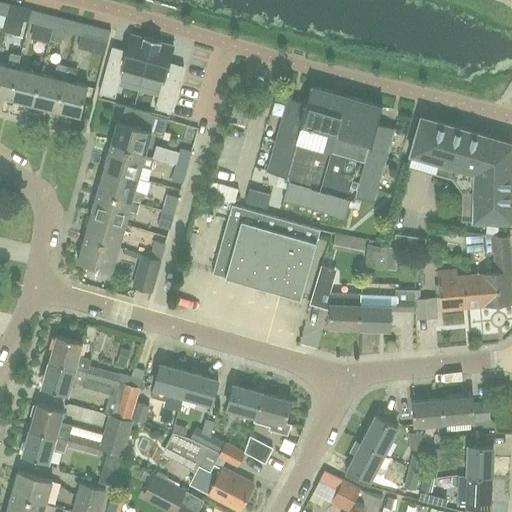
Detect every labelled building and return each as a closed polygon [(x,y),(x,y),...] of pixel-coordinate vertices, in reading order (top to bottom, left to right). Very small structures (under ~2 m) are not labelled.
[(9,3),(0,0),(0,14),(5,16),(2,31),(9,3)] [(9,3),(2,31),(19,35),(22,20),(29,22),(32,9),(9,3)] [(54,15),(32,9),(29,22),(34,23),(30,39),(47,43),(48,40),(54,15)] [(78,21),(54,15),(48,40),(60,44),(64,31),(66,32),(75,34),(78,21)] [(110,30),(78,21),(75,34),(80,35),(77,48),(104,55),(110,30)] [(112,46),(99,93),(115,97),(123,70),(142,75),(152,39),(144,37),(144,38),(131,35),(126,50),(112,46)] [(152,39),(142,75),(162,80),(155,108),(171,113),(183,66),(169,62),(173,46),(160,42),(160,41),(152,39)] [(7,65),(0,63),(0,94),(9,97),(17,67),(21,55),(10,52),(7,65)] [(53,76),(40,73),(32,103),(56,109),(67,66),(57,63),(53,76)] [(67,66),(56,109),(80,115),(87,85),(74,82),(77,69),(67,66)] [(40,73),(17,67),(9,97),(32,103),(40,73)] [(358,208),(361,198),(374,202),(395,128),(377,123),(382,104),(311,84),(306,102),(287,96),(266,170),(279,174),(276,185),(286,187),(282,199),(344,217),(348,205),(358,208)] [(245,125),(252,96),(237,92),(229,120),(245,125)] [(145,155),(147,144),(151,131),(163,135),(167,119),(132,108),(127,124),(117,121),(110,145),(145,155)] [(461,219),(511,220),(511,150),(504,140),(486,134),(422,116),(422,115),(421,114),(408,166),(454,178),(461,191),(461,219)] [(145,155),(110,145),(103,168),(138,177),(141,167),(151,170),(154,158),(151,157),(145,155)] [(176,164),(186,167),(191,150),(181,147),(176,164)] [(186,167),(176,164),(171,179),(182,182),(186,167)] [(103,168),(97,191),(139,203),(143,192),(134,190),(138,177),(103,168)] [(205,196),(234,204),(238,189),(209,180),(205,196)] [(97,191),(90,214),(124,224),(128,211),(137,213),(139,203),(97,191)] [(167,193),(163,210),(173,213),(178,196),(167,193)] [(228,215),(231,204),(223,201),(220,213),(228,215)] [(231,204),(228,215),(211,273),(255,286),(301,299),(321,230),(231,204)] [(173,213),(163,210),(158,225),(169,228),(173,213)] [(124,224),(90,214),(84,237),(118,247),(124,224)] [(496,271),(468,273),(469,289),(466,289),(467,307),(484,305),(483,304),(511,301),(511,266),(509,234),(486,232),(488,250),(494,250),(496,271)] [(426,238),(395,234),(394,244),(425,248),(426,238)] [(118,247),(84,237),(77,261),(111,271),(118,247)] [(154,239),(150,256),(160,259),(165,242),(154,239)] [(389,268),(391,247),(367,244),(364,266),(389,268)] [(160,259),(150,256),(145,255),(135,287),(151,292),(160,259)] [(330,292),(337,269),(321,264),(309,304),(329,310),(329,327),(359,328),(361,294),(330,292)] [(102,269),(97,281),(112,288),(117,275),(102,269)] [(469,289),(468,273),(457,275),(456,269),(438,270),(442,309),(467,307),(466,289),(469,289)] [(361,294),(359,328),(390,329),(391,309),(396,309),(396,311),(414,311),(415,289),(398,288),(397,295),(361,294)] [(78,355),(80,348),(82,342),(56,335),(48,362),(86,372),(87,366),(88,366),(89,361),(90,359),(78,355)] [(89,361),(88,366),(103,370),(100,382),(117,386),(118,381),(120,375),(130,378),(130,377),(121,374),(91,365),(92,361),(89,361)] [(86,372),(48,362),(41,387),(67,394),(71,380),(82,384),(84,377),(100,382),(103,370),(88,366),(87,366),(86,372)] [(160,363),(153,386),(151,396),(165,400),(167,390),(183,394),(189,372),(160,363)] [(189,372),(183,394),(211,403),(218,380),(189,372)] [(120,375),(118,381),(138,386),(129,384),(130,378),(120,375)] [(117,386),(100,382),(111,385),(103,413),(108,414),(132,421),(130,420),(140,387),(138,386),(118,381),(117,386)] [(256,415),(262,392),(233,384),(227,407),(255,415),(256,415)] [(256,415),(255,415),(254,421),(270,425),(269,428),(287,433),(290,423),(285,422),(291,400),(262,392),(256,415)] [(444,422),(490,418),(489,402),(473,403),(472,396),(442,398),(444,422)] [(444,422),(442,398),(412,401),(414,424),(444,422)] [(133,419),(145,422),(150,404),(138,400),(133,419)] [(72,425),(59,421),(62,410),(37,403),(29,429),(67,440),(68,434),(84,438),(81,450),(97,454),(99,449),(109,451),(122,455),(133,421),(130,420),(132,421),(108,414),(100,441),(70,433),(72,425)] [(362,442),(383,452),(397,426),(376,415),(362,442)] [(205,445),(210,434),(195,427),(189,438),(192,439),(205,445)] [(67,440),(29,429),(22,455),(48,462),(52,448),(64,452),(66,446),(81,450),(84,438),(68,434),(67,440)] [(408,432),(410,449),(421,447),(420,431),(408,432)] [(225,441),(210,434),(205,445),(220,453),(225,441)] [(244,452),(245,452),(265,462),(273,447),(249,435),(244,451),(244,452)] [(225,441),(220,453),(215,463),(221,466),(222,467),(226,460),(237,467),(245,452),(244,452),(244,451),(225,441)] [(383,452),(362,442),(348,468),(369,479),(383,452)] [(469,445),(468,475),(491,476),(493,446),(469,445)] [(412,454),(409,467),(409,470),(420,473),(424,457),(412,454)] [(215,463),(203,457),(189,483),(207,492),(207,493),(239,509),(253,483),(222,467),(221,466),(215,463)] [(435,477),(439,461),(428,458),(424,474),(424,475),(435,477)] [(409,467),(406,478),(404,486),(416,489),(420,473),(409,470),(409,467)] [(18,470),(11,493),(45,503),(52,480),(18,470)] [(199,511),(184,504),(180,502),(186,490),(153,473),(142,496),(172,511),(199,511)] [(424,474),(420,490),(432,493),(429,503),(449,508),(453,495),(433,489),(435,477),(424,475),(424,474)] [(468,475),(459,475),(457,505),(466,505),(490,506),(491,476),(468,475)] [(75,511),(99,511),(106,490),(79,482),(71,511),(75,511)] [(341,482),(335,494),(353,503),(359,491),(341,482)] [(42,511),(45,503),(11,493),(5,511),(42,511)] [(386,496),(383,507),(393,509),(396,498),(386,496)]
